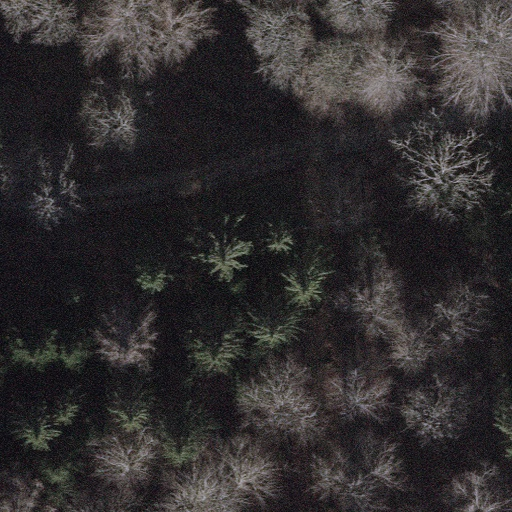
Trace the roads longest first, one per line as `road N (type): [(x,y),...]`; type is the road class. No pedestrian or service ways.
road 1 (track): [(0,204),(103,198),(224,133),(377,95),(511,87)]
road 2 (track): [(224,133),(511,288)]
